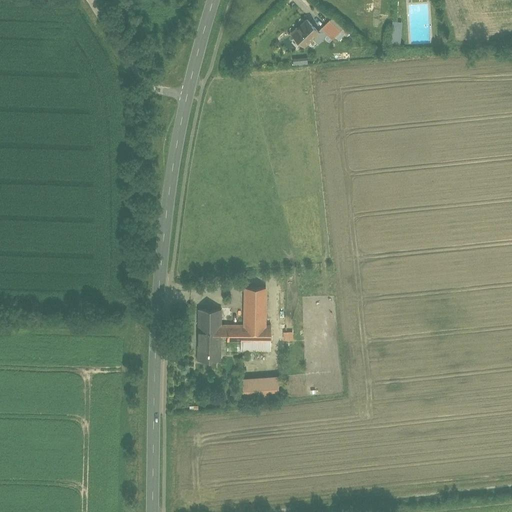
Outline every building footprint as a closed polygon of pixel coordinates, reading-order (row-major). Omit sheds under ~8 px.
[(304,21),(288,37),(302,52),(310,44),(315,49),(321,44),(324,47),(342,31),(331,19),(315,33),(304,21)] [(396,32),(388,32),(388,48),(395,48),(396,32)] [(219,311),(194,311),(193,363),(218,363),(219,344),(269,345),(269,328),(264,328),(265,291),(241,290),(240,327),(219,327),(219,311)] [(293,340),(293,331),(283,331),(283,341),(293,340)] [(277,402),(276,379),(239,382),(239,405),(277,402)]
